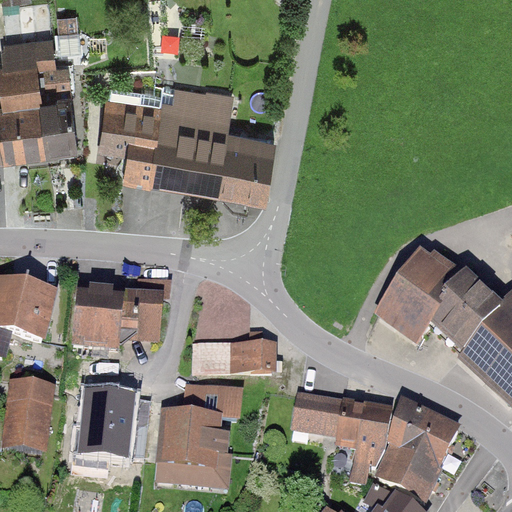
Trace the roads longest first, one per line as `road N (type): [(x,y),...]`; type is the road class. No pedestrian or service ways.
road 1 (residential): [(251,281),(340,359),(457,411),(511,449)]
road 2 (residential): [(318,0),(276,208),(251,281)]
road 3 (residential): [(0,240),(200,255),(251,281)]
